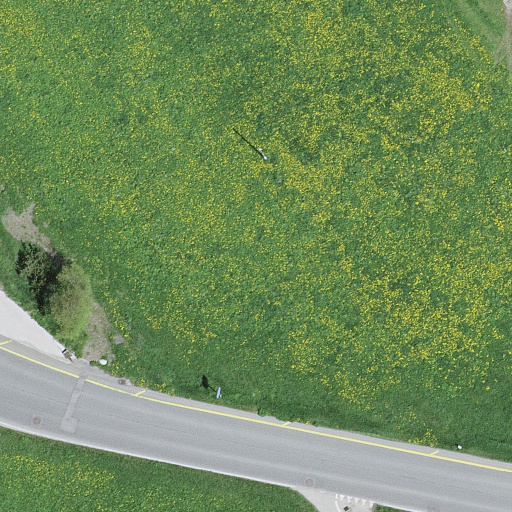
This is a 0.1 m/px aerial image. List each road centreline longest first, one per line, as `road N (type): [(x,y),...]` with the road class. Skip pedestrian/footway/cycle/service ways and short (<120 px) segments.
road 1 (secondary): [(0,387),(340,464)]
road 2 (secondary): [(340,464),(511,498)]
